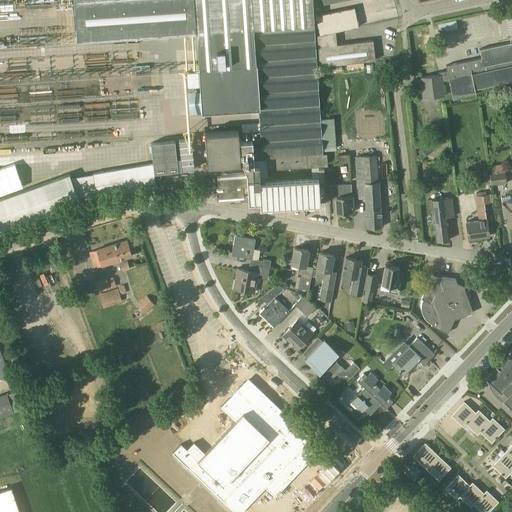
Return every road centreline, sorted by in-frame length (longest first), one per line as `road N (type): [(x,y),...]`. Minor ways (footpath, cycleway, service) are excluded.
road 1 (unknown): [(0,163),(132,151),(157,133),(167,106),(152,49),(0,56)]
road 2 (residential): [(190,207),(511,274)]
road 3 (residential): [(376,457),(227,316),(200,269),(190,207)]
road 4 (residential): [(0,252),(147,206),(190,207)]
road 5 (tertiary): [(376,457),(511,320)]
